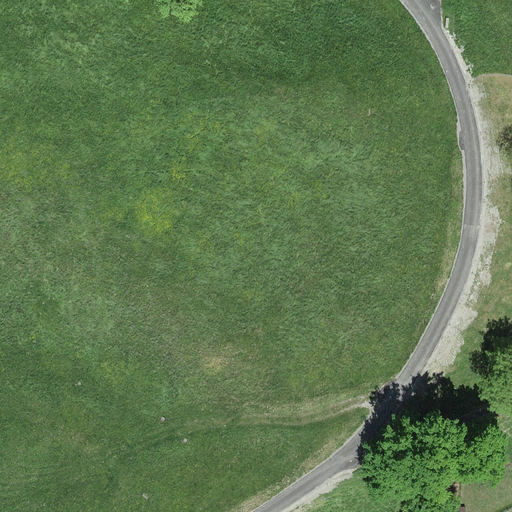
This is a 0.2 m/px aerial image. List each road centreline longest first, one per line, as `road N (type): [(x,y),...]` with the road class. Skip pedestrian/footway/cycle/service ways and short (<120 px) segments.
road 1 (unclassified): [(409,0),(446,57),(468,117),(470,245),(431,341),(364,436),(270,511)]
road 2 (track): [(393,397),(324,420),(86,438),(0,392)]
